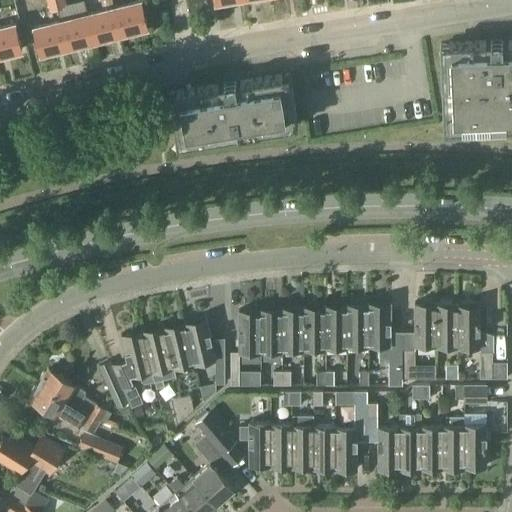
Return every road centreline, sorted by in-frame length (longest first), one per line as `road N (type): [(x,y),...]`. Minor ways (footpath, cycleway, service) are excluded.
road 1 (residential): [(0,350),(61,303),(229,263),(511,256)]
road 2 (secondary): [(0,268),(248,214),(386,205),(511,211)]
road 3 (residential): [(195,55),(511,0)]
road 4 (residential): [(0,105),(195,55)]
